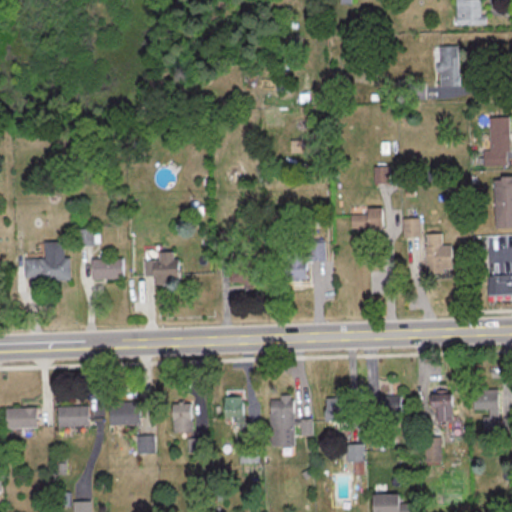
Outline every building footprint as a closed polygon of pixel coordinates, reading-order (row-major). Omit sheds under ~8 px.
[(456,0),(457,24),(488,24),(488,13),(483,13),(483,0),(456,0)] [(442,45),(442,86),(461,86),(461,45),(442,45)] [(508,117),(488,117),(488,166),(508,166),(508,117)] [(387,167),(374,167),(375,182),(388,182),(387,167)] [(511,175),(492,175),(492,227),(511,226),(511,175)] [(381,208),(350,208),(350,228),(381,228),(381,208)] [(402,237),(420,236),(420,218),(402,218),(402,237)] [(424,233),(425,269),(451,268),(450,244),(440,245),(440,233),(424,233)] [(27,258),(27,278),(72,279),(72,256),(68,256),(68,241),(48,241),(47,258),(27,258)] [(288,241),(288,280),(311,280),(312,261),(327,261),(327,241),(288,241)] [(182,258),(177,258),(177,251),(160,251),(160,258),(147,258),(147,275),(158,275),(158,283),(183,283),(182,258)] [(261,256),(238,256),(238,269),(231,269),(231,282),(261,282),(261,256)] [(93,258),(93,278),(126,278),(126,258),(93,258)] [(491,295),(511,294),(511,274),(491,274),(491,295)] [(483,426),(497,427),(497,389),(472,389),(472,409),(483,409),(483,426)] [(450,393),(433,393),(433,421),(450,421),(450,393)] [(401,413),(401,394),(379,394),(379,413),(401,413)] [(228,395),(228,427),(246,427),(246,395),(228,395)] [(273,445),(297,445),(297,436),(311,435),(311,418),(297,418),(296,395),(272,395),(273,445)] [(321,420),(347,420),(347,396),(321,396),(321,420)] [(142,401),(112,401),(112,423),(142,423),(142,401)] [(175,432),(195,432),(195,402),(175,402),(175,432)] [(91,426),(91,404),(60,404),(60,426),(91,426)] [(40,426),(40,406),(7,406),(7,426),(40,426)] [(156,435),(138,435),(138,453),(156,453),(156,435)] [(439,437),(423,437),(423,464),(439,464),(439,437)] [(206,451),(206,438),(189,438),(189,451),(206,451)] [(363,443),(343,443),(343,475),(363,475),(363,443)] [(395,494),(368,494),(368,511),(412,511),(395,511),(395,494)]
